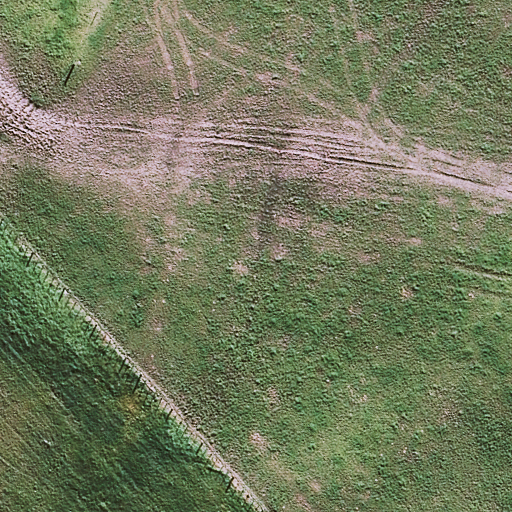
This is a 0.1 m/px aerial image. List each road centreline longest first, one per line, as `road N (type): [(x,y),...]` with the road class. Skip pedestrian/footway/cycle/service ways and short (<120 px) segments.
road 1 (motorway): [(271,241),(487,511)]
road 2 (motorway): [(0,33),(271,241)]
road 3 (motorway): [(271,241),(511,400)]
